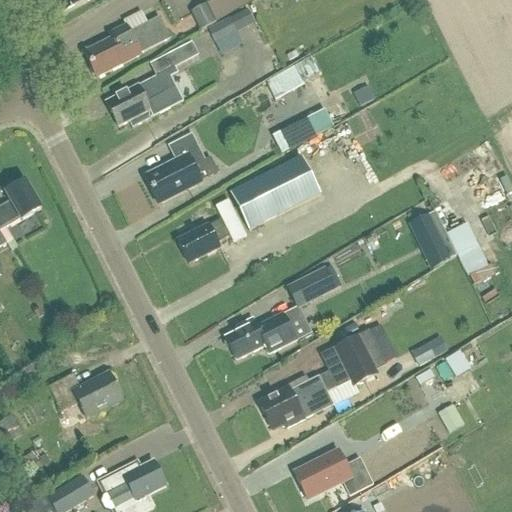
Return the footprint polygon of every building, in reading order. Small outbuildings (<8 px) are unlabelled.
[(55,0),(63,15),(91,2),(90,0),(55,0)] [(194,12),(204,31),(216,25),(206,6),(194,12)] [(231,32),(247,26),(245,20),(206,35),(214,55),(237,47),(231,32)] [(170,42),(159,21),(129,36),(125,29),(109,37),(111,42),(83,56),(96,81),(140,58),(140,57),(170,42)] [(174,70),(198,58),(191,45),(167,57),(174,70)] [(305,58),(259,83),(269,100),(314,75),(305,58)] [(160,85),(157,80),(105,106),(118,130),(128,125),(132,132),(183,106),(170,80),(160,85)] [(274,156),(327,129),(317,111),(265,137),(274,156)] [(176,165),(145,181),(158,208),(201,186),(200,185),(218,176),(210,161),(205,164),(192,138),(168,150),(176,165)] [(302,162),(231,198),(250,235),(320,199),(302,162)] [(10,204),(0,209),(0,233),(20,221),(21,223),(41,212),(25,184),(5,196),(10,204)] [(410,228),(424,256),(431,270),(443,265),(456,258),(445,236),(435,216),(410,228)] [(228,240),(220,224),(208,230),(208,229),(177,244),(188,268),(219,253),(216,246),(228,240)] [(296,311),(335,293),(326,272),(287,291),(296,311)] [(296,345),(282,317),(256,331),(252,322),(236,330),(238,334),(224,341),(236,364),(264,350),(268,358),(296,345)] [(288,393),(260,408),(272,433),(284,427),(287,433),(305,424),(304,423),(333,408),(334,410),(358,398),(353,388),(377,376),(357,338),(320,357),(329,374),(308,384),(306,380),(287,390),(288,393)] [(441,340),(412,356),(420,370),(449,355),(441,340)] [(439,361),(448,379),(462,372),(453,354),(439,361)] [(122,403),(109,376),(81,391),(74,376),(48,389),(61,415),(79,406),(87,421),(122,403)] [(444,434),(458,427),(449,409),(435,416),(444,434)] [(10,418),(0,423),(0,430),(9,445),(22,437),(10,418)] [(345,470),(337,455),(294,476),(307,504),(342,486),(349,500),(372,488),(359,463),(345,470)] [(426,511),(460,511),(462,511),(437,456),(407,469),(426,511)] [(149,511),(153,510),(147,498),(165,489),(152,464),(127,477),(125,472),(100,484),(105,495),(111,495),(107,498),(105,504),(108,510),(112,511),(149,511)] [(83,480),(49,500),(56,511),(72,511),(95,499),(83,480)]
